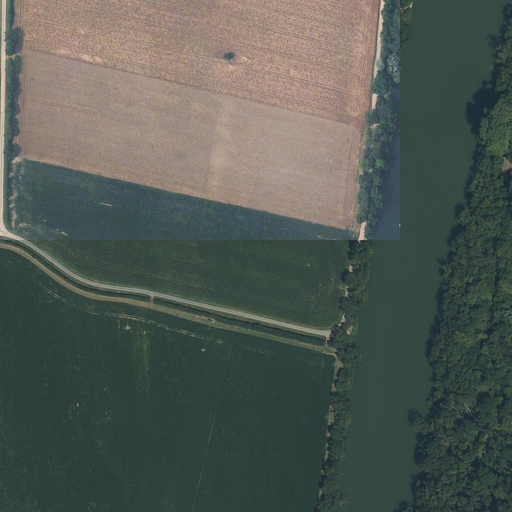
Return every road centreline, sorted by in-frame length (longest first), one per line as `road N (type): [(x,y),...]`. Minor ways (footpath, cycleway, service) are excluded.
road 1 (track): [(0,232),(102,286),(335,332),(363,227),(383,0)]
road 2 (track): [(151,292),(154,305),(338,353),(321,511)]
road 3 (unclassified): [(0,216),(4,0)]
